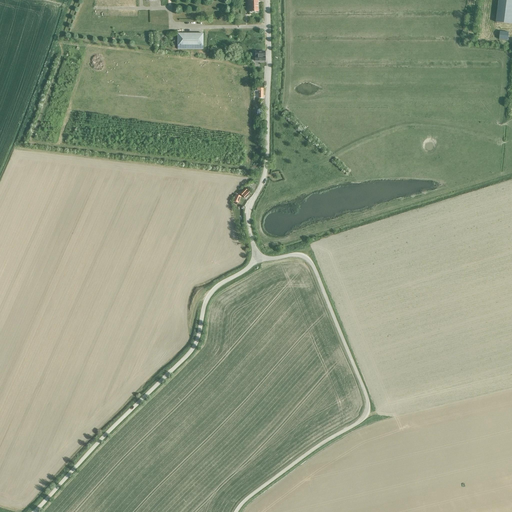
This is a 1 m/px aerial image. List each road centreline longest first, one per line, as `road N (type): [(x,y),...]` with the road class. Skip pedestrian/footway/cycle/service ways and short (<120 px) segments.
road 1 (unclassified): [(235,511),(355,424),(367,402),(310,262),(299,254),(258,258)]
road 2 (unclassified): [(34,511),(189,353),(213,288),(258,258)]
road 3 (unclassified): [(258,258),(247,216),(266,163),(267,0)]
